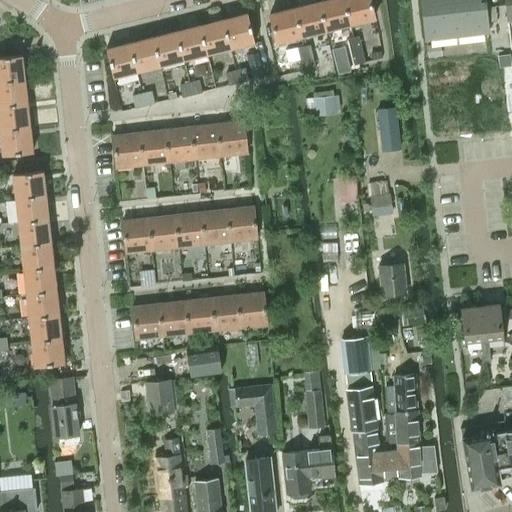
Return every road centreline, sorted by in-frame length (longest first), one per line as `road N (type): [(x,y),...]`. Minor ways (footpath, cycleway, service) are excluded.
road 1 (residential): [(119,511),(63,27)]
road 2 (residential): [(63,27),(183,0)]
